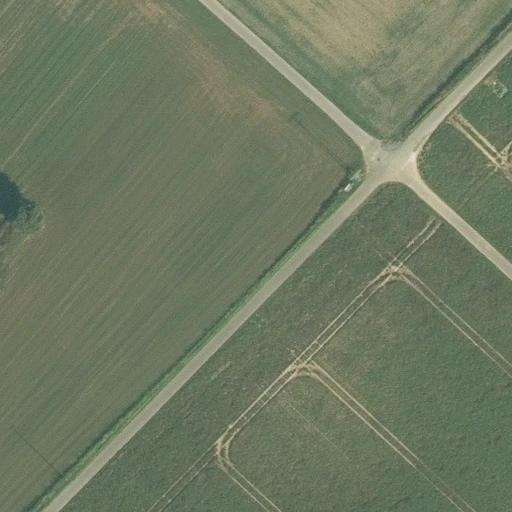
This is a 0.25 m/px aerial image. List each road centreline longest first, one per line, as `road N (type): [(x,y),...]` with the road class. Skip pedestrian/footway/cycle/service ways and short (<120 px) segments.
road 1 (track): [(47,511),(511,38)]
road 2 (track): [(202,0),(511,278)]
